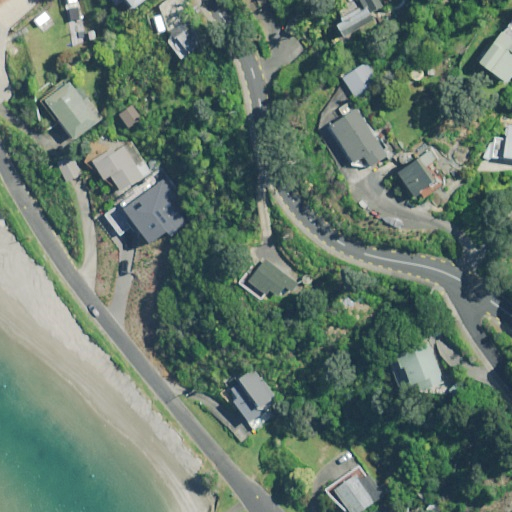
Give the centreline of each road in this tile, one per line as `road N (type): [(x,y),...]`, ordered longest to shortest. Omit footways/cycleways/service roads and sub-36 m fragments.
road 1 (residential): [(264,511),(101,316),(0,155)]
road 2 (tertiary): [(463,285),(364,254),(292,200),(266,143),(254,78),(210,0)]
